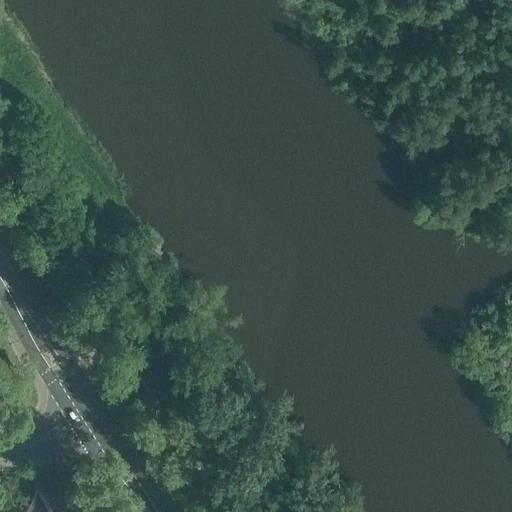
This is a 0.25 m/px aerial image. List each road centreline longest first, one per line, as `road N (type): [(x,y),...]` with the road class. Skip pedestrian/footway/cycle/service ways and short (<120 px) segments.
road 1 (secondary): [(104,411),(0,269)]
road 2 (secondary): [(0,292),(74,427)]
